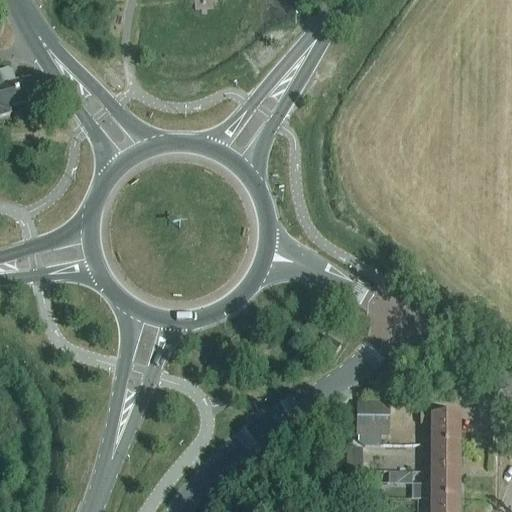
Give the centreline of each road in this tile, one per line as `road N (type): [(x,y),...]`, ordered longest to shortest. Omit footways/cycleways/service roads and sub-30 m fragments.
road 1 (unclassified): [(403,320),(353,371),(240,443),(177,511)]
road 2 (tertiary): [(92,511),(156,319)]
road 3 (unclassified): [(132,155),(15,0)]
road 4 (unclassified): [(403,320),(352,289),(266,256)]
road 5 (tertiary): [(350,0),(264,115)]
road 6 (tertiary): [(156,319),(212,316),(255,282),(266,256)]
road 7 (unclassified): [(511,385),(403,320)]
